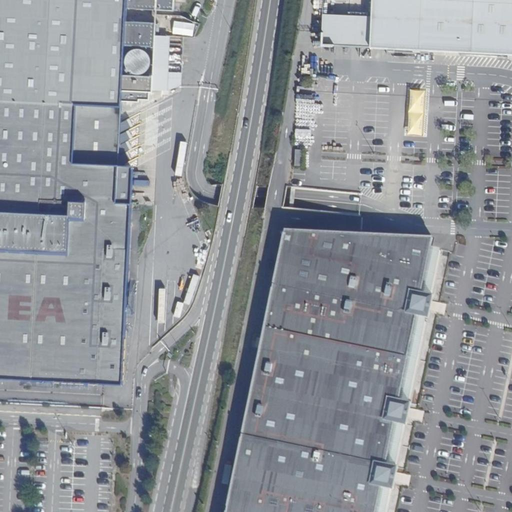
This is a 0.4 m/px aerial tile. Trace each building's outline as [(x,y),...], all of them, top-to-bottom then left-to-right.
[(0,0),(0,377),(123,384),(132,202),(117,201),(122,91),(152,92),(156,9),(174,10),(174,0),(0,0)] [(511,0),(371,0),(370,45),(498,51),(511,52),(511,0)] [(169,34),(193,34),(193,18),(169,19),(169,34)] [(433,236),(286,229),(226,511),(374,511),(380,488),(388,489),(391,490),(396,468),(393,467),(385,466),(394,423),(402,424),(405,425),(410,403),(406,402),(398,401),(417,314),(421,292),(433,236)] [(430,294),(421,292),(417,314),(425,316),(428,317),(430,310),(433,295),(430,294)] [(487,335),(489,328),(466,323),(465,331),(487,335)] [(511,331),(504,331),(503,340),(511,340),(511,331)] [(410,408),(408,418),(423,420),(424,410),(410,408)] [(415,432),(427,434),(428,425),(416,423),(415,432)] [(396,473),(396,484),(409,484),(410,474),(396,473)]
